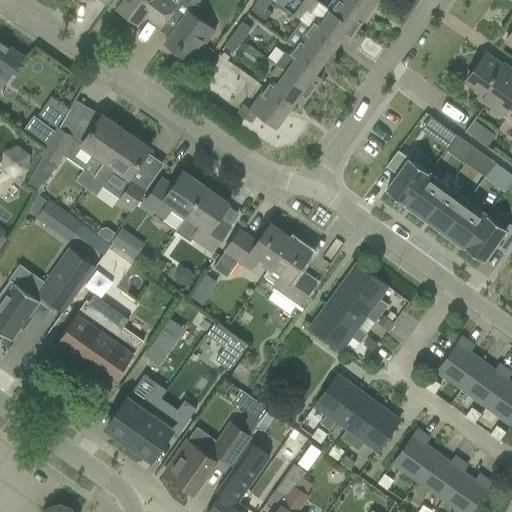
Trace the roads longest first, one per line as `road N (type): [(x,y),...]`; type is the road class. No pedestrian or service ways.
road 1 (residential): [(312,183),(270,178),(0,2)]
road 2 (residential): [(453,284),(391,377),(511,459)]
road 3 (residential): [(312,183),(429,0)]
road 4 (residential): [(135,511),(115,484),(0,403)]
road 5 (residential): [(453,284),(312,183)]
